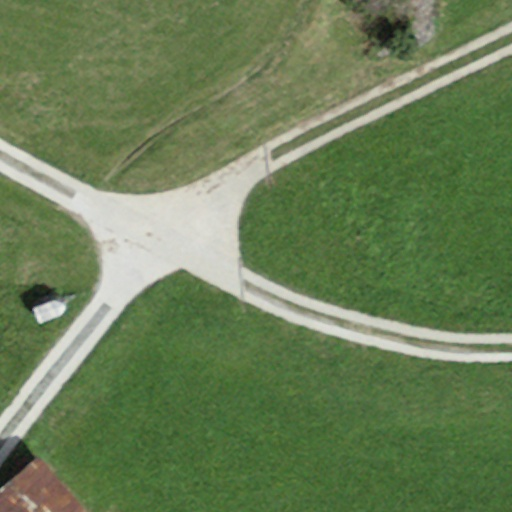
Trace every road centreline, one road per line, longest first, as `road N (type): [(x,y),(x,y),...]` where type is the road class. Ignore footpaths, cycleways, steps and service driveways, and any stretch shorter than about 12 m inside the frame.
road 1 (track): [(0,152),(106,215),(341,328),(468,349),(511,347)]
road 2 (track): [(176,244),(312,135),(511,38)]
